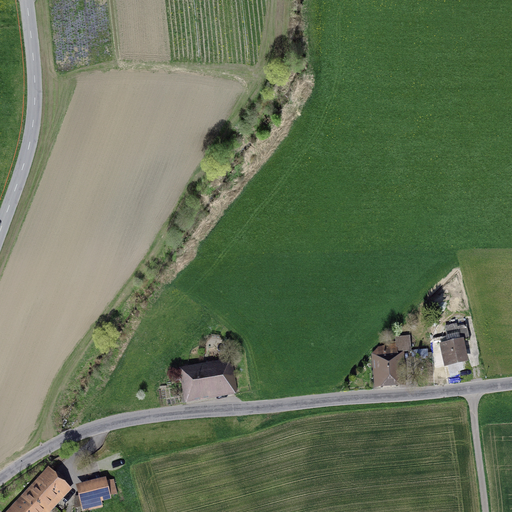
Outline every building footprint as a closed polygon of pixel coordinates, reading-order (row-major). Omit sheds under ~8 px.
[(452,292),(465,290),(462,274),(449,277),(452,292)] [(446,352),(448,362),(464,358),(462,349),(460,339),(468,338),(465,323),(456,325),(458,332),(446,335),(447,342),(440,344),(442,353),(446,352)] [(378,350),(380,371),(378,371),(379,384),(399,382),(398,364),(397,346),(384,347),(378,350)] [(185,374),(189,397),(213,393),(236,389),(232,366),(185,374)] [(50,474),(14,511),(43,511),(66,488),(50,474)] [(83,511),(102,506),(101,502),(110,499),(104,480),(77,488),(83,511)]
